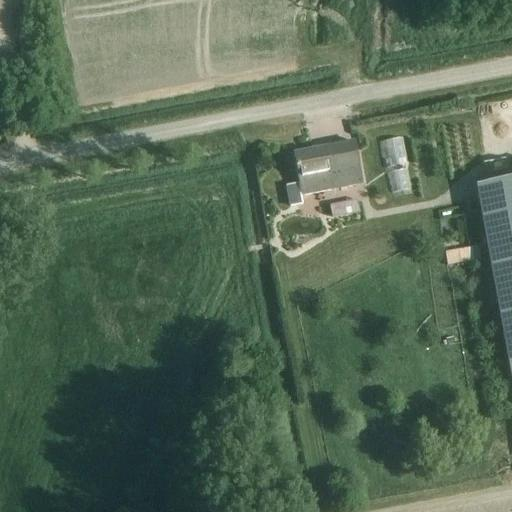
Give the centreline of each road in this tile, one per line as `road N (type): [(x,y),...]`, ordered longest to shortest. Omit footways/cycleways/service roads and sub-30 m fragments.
road 1 (track): [(161,511),(239,267),(222,181),(0,222)]
road 2 (unclassified): [(0,159),(511,63)]
